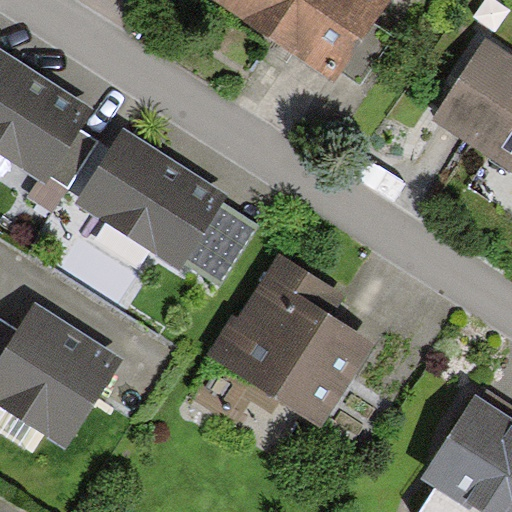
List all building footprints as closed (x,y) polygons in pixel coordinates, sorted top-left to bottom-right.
[(216,0),(214,4),(334,83),(389,0),(216,0)] [(511,63),(486,47),(438,122),(511,169),(511,63)] [(82,106),(0,55),(0,149),(39,174),(69,126),(82,106)] [(91,139),(69,126),(39,174),(61,187),(91,139)] [(218,192),(120,131),(75,202),(173,263),(218,192)] [(338,299),(274,259),(238,318),(228,312),(201,355),(319,428),(350,380),(370,347),(325,319),(338,299)] [(115,357),(34,309),(20,334),(0,366),(0,403),(64,442),(115,357)] [(0,366),(20,334),(0,321),(0,366)] [(402,353),(376,337),(370,347),(350,380),(376,396),(402,353)] [(511,511),(511,424),(476,402),(427,480),(477,511),(511,511)]
